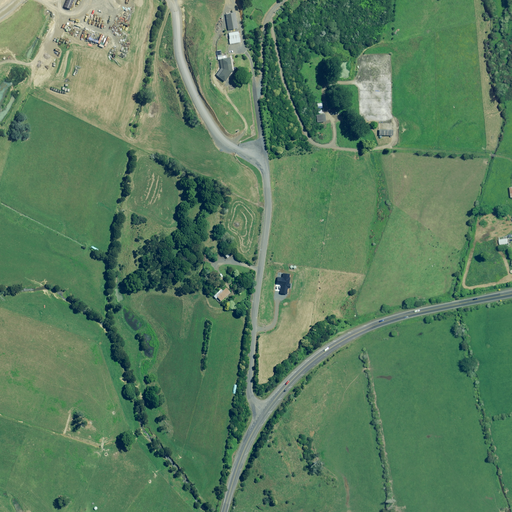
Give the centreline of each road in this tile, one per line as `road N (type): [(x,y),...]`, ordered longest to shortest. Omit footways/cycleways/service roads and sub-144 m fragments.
road 1 (unclassified): [(265,412),(249,390),(267,214),(251,57)]
road 2 (trunk): [(265,412),(314,358),(356,332),(511,291)]
